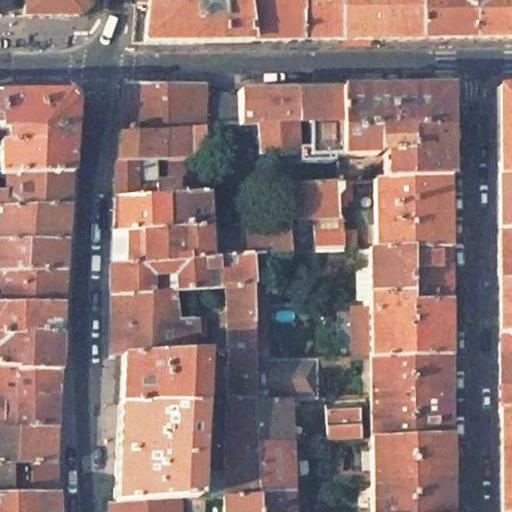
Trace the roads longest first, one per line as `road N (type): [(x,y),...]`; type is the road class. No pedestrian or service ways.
road 1 (residential): [(474,511),(471,61)]
road 2 (tertiary): [(105,63),(85,202),(87,511)]
road 3 (tertiary): [(105,63),(471,61)]
